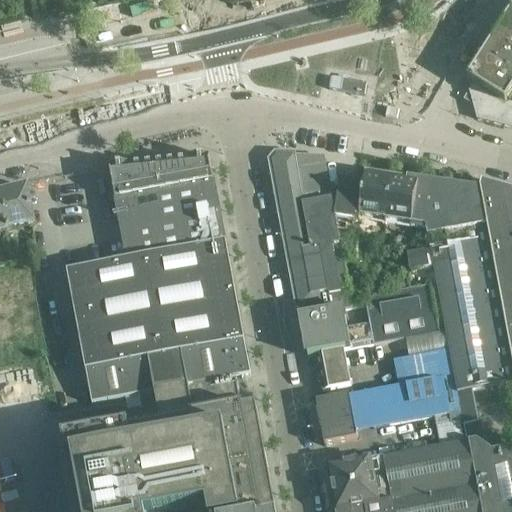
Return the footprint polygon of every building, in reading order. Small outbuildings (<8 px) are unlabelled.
[(511,42),(511,13),(499,34),(511,42)] [(511,42),(499,34),(484,57),(511,74),(511,42)] [(511,97),(511,74),(484,57),(469,81),(475,85),(507,105),(511,97)] [(362,98),(364,88),(341,83),(339,93),(362,98)] [(511,97),(507,105),(475,85),(470,92),(477,121),(500,126),(511,129),(511,97)] [(334,215),(329,188),(324,159),(295,158),(277,157),(272,163),(299,311),(300,311),(301,320),(352,310),(337,230),(335,218),(334,215)] [(244,341),(216,196),(209,159),(191,160),(191,162),(129,169),(128,167),(110,169),(109,169),(109,171),(110,171),(128,264),(68,275),(87,373),(93,406),(155,394),(236,379),(251,376),(244,341)] [(387,222),(393,178),(366,174),(364,174),(363,175),(362,175),(361,176),(360,178),(360,179),(360,180),(360,181),(360,182),(361,184),(362,185),(363,185),(365,186),(364,188),(363,193),(360,218),(387,222)] [(413,226),(420,182),(393,178),(387,222),(413,226)] [(443,234),(451,186),(424,182),(424,183),(420,182),(413,226),(426,228),(428,237),(443,234)] [(511,192),(483,184),(481,191),(511,360),(511,192)] [(360,218),(363,193),(364,188),(346,185),(345,191),(329,188),(334,215),(342,216),(360,218)] [(511,383),(511,360),(481,191),(463,189),(463,188),(451,186),(443,234),(428,237),(455,379),(458,395),(473,392),(506,386),(505,385),(511,383)] [(31,226),(24,188),(21,188),(19,187),(12,188),(11,191),(0,193),(0,206),(4,231),(5,231),(31,226)] [(346,231),(348,220),(335,218),(337,230),(346,231)] [(430,270),(427,253),(408,256),(411,274),(430,270)] [(18,265),(16,255),(10,256),(11,266),(18,265)] [(438,335),(430,292),(419,294),(417,291),(374,299),(367,308),(352,310),(301,320),(308,359),(316,358),(347,352),(438,335)] [(354,389),(347,352),(316,358),(319,374),(317,378),(318,383),(321,385),(323,394),(354,389)] [(412,358),(397,360),(401,384),(415,381),(412,358)] [(275,511),(256,406),(242,409),(236,379),(155,394),(161,424),(63,442),(76,511),(275,511)] [(462,414),(458,395),(455,379),(343,399),(317,404),(325,448),(360,441),(359,433),(462,414)] [(479,424),(473,392),(458,395),(462,414),(464,427),(479,424)] [(511,511),(511,449),(493,453),(477,443),(329,471),(336,511),(511,511)]
